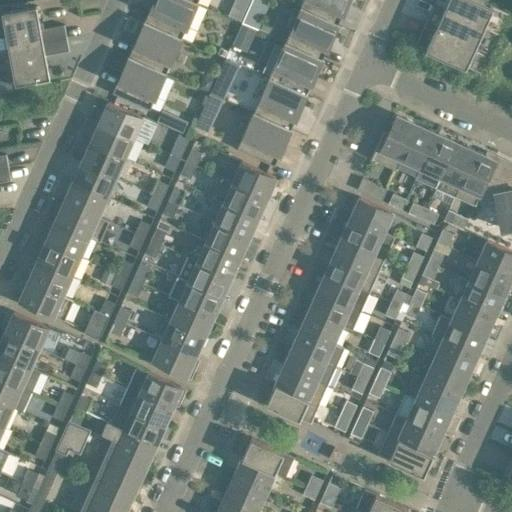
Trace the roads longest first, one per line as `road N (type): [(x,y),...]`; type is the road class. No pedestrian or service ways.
road 1 (residential): [(167,511),(361,64)]
road 2 (residential): [(0,271),(122,0)]
road 3 (residential): [(511,129),(361,64)]
road 4 (residential): [(447,498),(511,366)]
